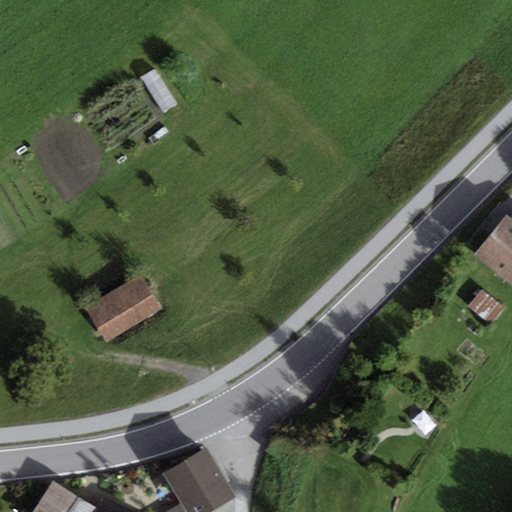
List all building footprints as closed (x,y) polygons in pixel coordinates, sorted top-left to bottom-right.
[(511,220),(506,216),(474,255),(511,285),(511,220)] [(142,280),(87,312),(105,342),(160,310),(142,280)] [(505,308),(482,289),(468,307),(491,325),(505,308)] [(285,423),(264,450),(278,460),(298,433),(285,423)] [(206,448),(163,473),(181,503),(186,511),(211,511),(236,497),(227,483),(212,458),(206,448)] [(215,456),(212,458),(227,483),(230,481),(215,456)] [(103,511),(97,508),(53,481),(32,511),(103,511)] [(186,511),(181,503),(165,511),(132,511),(102,498),(97,508),(103,511),(186,511)]
